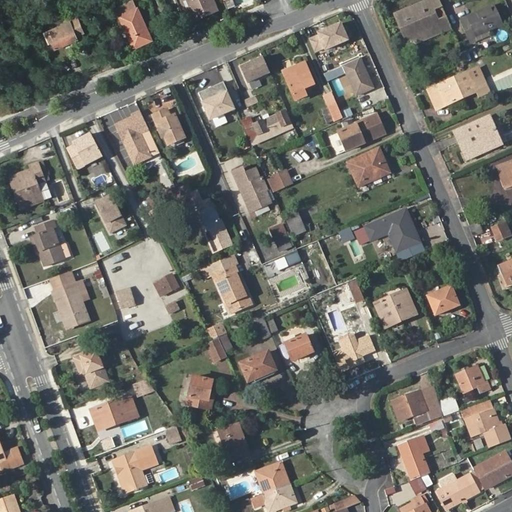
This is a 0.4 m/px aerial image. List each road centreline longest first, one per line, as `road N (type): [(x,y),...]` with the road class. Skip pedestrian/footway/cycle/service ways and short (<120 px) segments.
road 1 (residential): [(496,330),(358,0)]
road 2 (residential): [(496,330),(383,378),(367,393),(381,472),(374,511)]
road 3 (tertiary): [(91,511),(24,332)]
road 4 (residential): [(0,145),(170,65)]
road 5 (tertiary): [(4,339),(66,511)]
road 6 (residential): [(170,65),(338,0)]
road 7 (residential): [(170,65),(219,182)]
